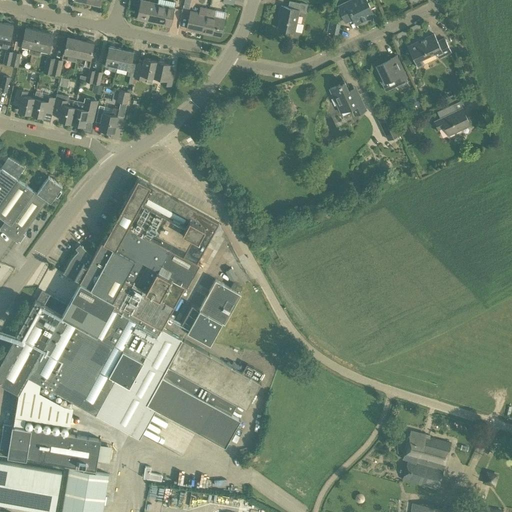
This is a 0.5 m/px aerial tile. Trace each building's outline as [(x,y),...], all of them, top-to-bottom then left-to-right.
[(164,0),(158,0),(157,4),(153,22),(170,25),(174,9),(175,2),(164,0)] [(372,10),(366,0),(353,0),(346,3),(346,2),(338,6),(344,20),(345,19),(344,18),(351,15),(356,24),(372,16),(369,11),(372,10)] [(153,22),(157,4),(141,1),(137,18),(153,22)] [(306,13),(307,4),(300,3),(299,10),(281,6),(279,14),(281,14),(278,29),(294,32),(299,11),(306,13)] [(203,32),(208,8),(200,7),(199,13),(190,11),(186,29),(203,32)] [(208,8),(203,32),(220,36),(224,19),(213,16),(215,10),(208,8)] [(329,21),(327,32),(336,33),(338,22),(330,20),(329,21)] [(0,21),(0,40),(3,41),(2,47),(7,49),(13,24),(0,21)] [(34,55),(39,30),(25,27),(21,45),(29,47),(28,53),(34,55)] [(39,30),(34,55),(39,56),(40,49),(49,51),(53,33),(39,30)] [(437,41),(434,34),(408,46),(418,67),(423,65),(422,59),(434,53),(438,58),(451,52),(444,38),(437,41)] [(77,56),(80,39),(67,36),(64,53),(63,53),(62,59),(75,62),(77,56)] [(80,39),(77,56),(85,58),(84,66),(89,67),(90,59),(93,42),(80,39)] [(116,67),(121,48),(108,45),(104,64),(109,65),(108,69),(108,71),(114,72),(115,71),(116,67)] [(133,84),(137,64),(130,62),(133,50),(121,48),(116,67),(128,69),(127,75),(130,76),(128,83),(133,84)] [(10,65),(13,52),(5,50),(3,64),(10,65)] [(13,52),(10,65),(18,67),(20,53),(13,52)] [(406,77),(396,56),(397,55),(386,60),(385,57),(373,63),(379,76),(381,74),(385,82),(394,77),(396,82),(406,77)] [(51,74),(55,59),(47,57),(43,72),(51,74)] [(153,76),(157,61),(144,58),(142,64),(138,63),(137,64),(133,84),(134,77),(140,78),(141,74),(146,75),(145,79),(147,79),(146,82),(152,83),(153,76)] [(55,59),(51,74),(59,76),(63,60),(55,59)] [(157,61),(153,76),(165,79),(164,83),(170,85),(173,71),(168,70),(169,64),(157,61)] [(93,83),(95,70),(88,68),(87,77),(80,75),(79,80),(86,82),(93,83)] [(95,70),(93,83),(99,85),(102,72),(95,70)] [(0,86),(0,90),(6,92),(10,77),(3,75),(1,87),(0,86)] [(354,115),(366,110),(356,87),(349,90),(345,82),(329,89),(340,112),(351,107),(354,115)] [(31,113),(34,98),(26,96),(27,91),(17,89),(14,103),(19,104),(18,110),(31,113)] [(127,104),(130,92),(119,90),(116,102),(127,104)] [(52,112),(55,98),(44,95),(44,94),(41,94),(42,93),(36,91),(34,98),(31,113),(44,116),(45,110),(52,112)] [(416,92),(408,95),(413,106),(421,102),(416,92)] [(71,122),(74,107),(66,105),(68,96),(56,93),(55,98),(52,112),(59,113),(58,119),(71,122)] [(74,107),(71,122),(84,125),(85,119),(94,121),(98,101),(85,98),(84,104),(83,109),(74,107)] [(457,114),(452,104),(437,112),(440,118),(434,121),(438,130),(444,127),(448,136),(470,125),(463,111),(457,114)] [(111,114),(102,112),(104,106),(99,105),(95,121),(100,122),(99,128),(113,131),(119,109),(113,107),(111,114)] [(388,139),(399,134),(389,112),(380,116),(386,128),(383,129),(388,139)] [(412,134),(416,132),(411,122),(407,124),(412,134)] [(36,192),(17,179),(1,167),(0,167),(0,216),(5,221),(0,228),(17,241),(46,199),(50,202),(55,196),(57,197),(61,192),(59,190),(62,186),(48,176),(36,192)] [(212,241),(210,238),(216,234),(214,231),(221,227),(219,223),(219,222),(137,178),(103,240),(102,240),(92,257),(82,246),(78,250),(76,252),(72,256),(69,261),(63,272),(62,272),(74,279),(75,278),(79,280),(79,281),(90,287),(89,288),(110,299),(93,331),(60,313),(65,303),(42,290),(36,300),(35,299),(0,362),(0,383),(18,393),(28,376),(128,432),(182,339),(161,327),(173,305),(174,305),(184,287),(186,288),(199,265),(196,263),(206,245),(212,241)] [(231,281),(237,277),(231,267),(225,270),(231,281)] [(230,287),(215,279),(187,331),(210,343),(217,329),(222,321),(225,323),(234,306),(241,293),(239,291),(230,287)] [(239,291),(241,287),(237,284),(238,283),(233,281),(230,287),(239,291)] [(242,372),(182,339),(167,365),(168,365),(162,375),(146,403),(225,446),(240,418),(231,413),(237,403),(246,408),(260,382),(258,381),(263,373),(247,364),(242,372)] [(102,511),(109,475),(95,473),(101,440),(4,423),(0,446),(0,453),(69,466),(61,511),(102,511)] [(438,489),(450,443),(429,437),(429,436),(410,430),(402,458),(416,462),(415,464),(407,462),(403,479),(436,488),(438,489)] [(0,502),(51,511),(54,511),(62,472),(0,460),(0,502)] [(150,478),(152,466),(146,465),(144,477),(150,478)] [(453,511),(454,508),(412,502),(411,511),(453,511)]
